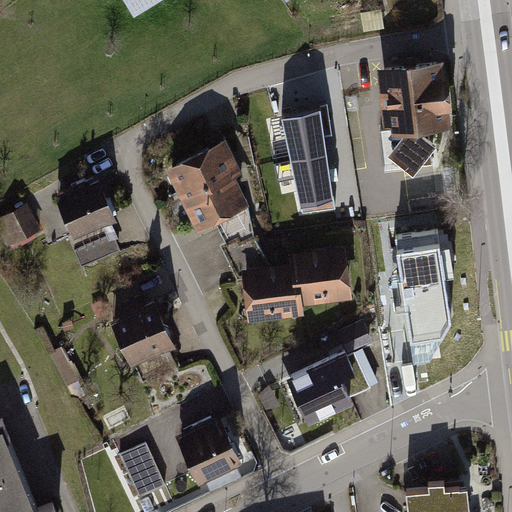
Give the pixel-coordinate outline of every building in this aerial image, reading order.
[(127,0),(137,15),(161,0),(127,0)] [(441,55),(375,63),(383,128),(449,120),(441,55)] [(319,91),(269,98),(275,139),(324,132),(319,91)] [(161,165),(178,199),(231,172),(239,168),(222,134),(161,165)] [(298,213),(354,205),(348,172),(321,176),(320,169),(277,176),(283,210),(297,208),(298,213)] [(231,172),(178,199),(192,227),(245,200),(231,172)] [(95,174),(52,193),(70,234),(113,215),(95,174)] [(0,233),(4,243),(37,227),(24,200),(0,212),(0,233)] [(449,231),(395,239),(400,271),(389,273),(394,307),(405,306),(413,358),(431,356),(452,314),(446,274),(455,273),(449,231)] [(291,251),(292,258),(300,304),(351,296),(342,243),(291,251)] [(301,310),(300,304),(292,258),(237,267),(246,318),(301,310)] [(152,295),(106,315),(126,361),(172,341),(152,295)] [(340,331),(348,350),(373,340),(365,321),(340,331)] [(329,351),(285,373),(307,418),(351,396),(329,351)] [(216,409),(173,431),(197,479),(240,457),(216,409)] [(4,418),(0,419),(0,511),(62,511),(58,500),(41,507),(4,418)] [(152,435),(115,451),(134,495),(171,479),(152,435)] [(426,486),(405,488),(407,511),(459,511),(459,502),(466,501),(464,481),(444,483),(444,476),(425,478),(426,486)]
